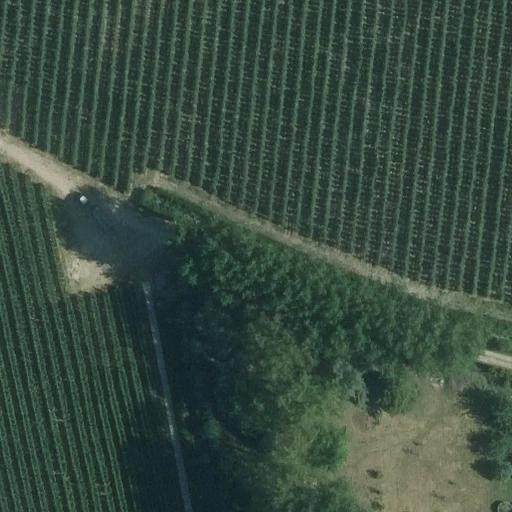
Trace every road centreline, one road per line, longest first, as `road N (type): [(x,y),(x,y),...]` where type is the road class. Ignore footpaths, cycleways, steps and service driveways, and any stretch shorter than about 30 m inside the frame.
road 1 (track): [(132,227),(187,511)]
road 2 (track): [(167,241),(0,143)]
